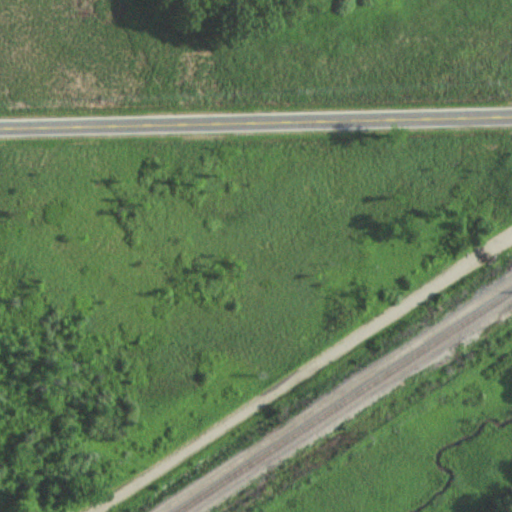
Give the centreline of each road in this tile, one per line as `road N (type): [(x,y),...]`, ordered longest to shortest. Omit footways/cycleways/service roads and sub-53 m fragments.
road 1 (tertiary): [(511,116),(0,126)]
road 2 (residential): [(98,511),(484,254)]
